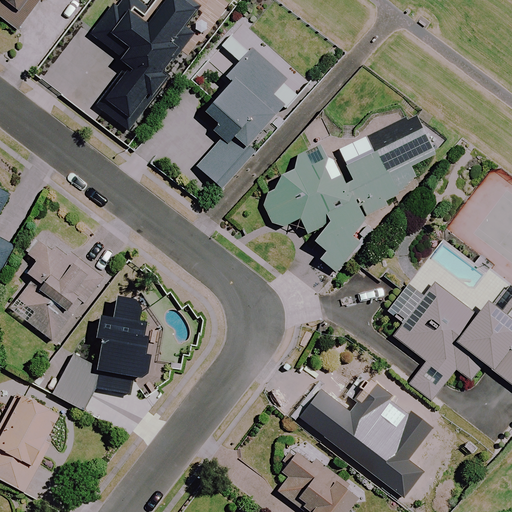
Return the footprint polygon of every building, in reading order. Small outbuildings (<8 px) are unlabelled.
[(0,0),(0,19),(18,34),(43,0),(0,0)] [(162,88),(187,54),(200,35),(188,27),(201,9),(187,0),(172,0),(152,29),(116,4),(92,37),(129,64),(97,109),(130,133),(162,88)] [(254,27),(242,17),(187,79),(216,105),(207,116),(219,126),(215,131),(225,140),(200,169),(222,188),(254,151),(252,149),(286,109),(310,81),(251,30),(254,27)] [(334,275),(362,250),(351,238),(366,220),(387,210),(384,202),(421,187),(412,166),(434,157),(418,117),(369,137),(375,152),(346,164),(353,182),(337,189),(321,149),(297,159),(302,172),(281,181),(286,192),(264,201),(274,227),(284,230),(301,223),(306,234),(328,225),(314,244),(327,258),(322,263),(334,275)] [(0,214),(11,195),(0,188),(0,270),(13,246),(0,238),(0,214)] [(35,280),(19,302),(36,314),(29,324),(55,342),(101,278),(39,235),(26,253),(37,261),(28,275),(35,280)] [(511,300),(501,315),(494,309),(510,288),(488,271),(472,292),(444,270),(430,259),(388,313),(404,325),(394,337),(428,363),(411,385),(433,402),(443,388),(437,384),(452,365),(472,381),(485,365),(511,385),(511,300)] [(158,344),(162,327),(149,308),(119,301),(114,322),(103,319),(99,334),(108,337),(99,371),(68,363),(58,400),(87,408),(93,387),(130,397),(135,376),(149,380),(153,362),(159,364),(164,346),(158,344)] [(60,417),(19,395),(0,431),(0,480),(24,493),(49,446),(46,444),(60,417)] [(355,511),(366,498),(298,450),(285,469),(295,476),(282,495),(305,511),(355,511)]
